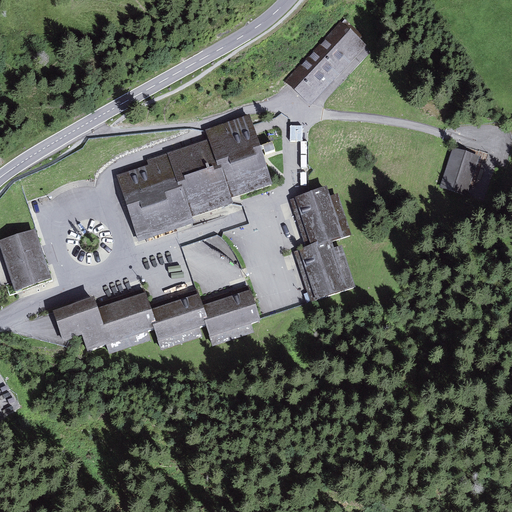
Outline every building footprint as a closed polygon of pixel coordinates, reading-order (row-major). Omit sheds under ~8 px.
[(339,23),(281,84),(303,105),(361,45),(339,23)] [(145,167),(112,177),(131,241),(184,225),(181,216),(223,204),(221,198),(261,185),(241,120),(199,133),(203,143),(143,161),(145,167)] [(478,161),(452,152),(440,188),(466,197),(478,161)] [(288,251),(302,300),(347,287),(336,247),(324,250),(322,242),(343,236),(331,196),(319,199),(316,189),(285,198),(299,248),(288,251)] [(30,235),(0,242),(0,259),(8,290),(42,281),(30,235)] [(249,321),(238,289),(193,305),(189,295),(142,312),(136,294),(89,311),(85,301),(45,315),(55,342),(71,337),(76,353),(101,344),(104,355),(149,340),(153,350),(200,334),(204,347),(246,332),(243,323),(249,321)]
